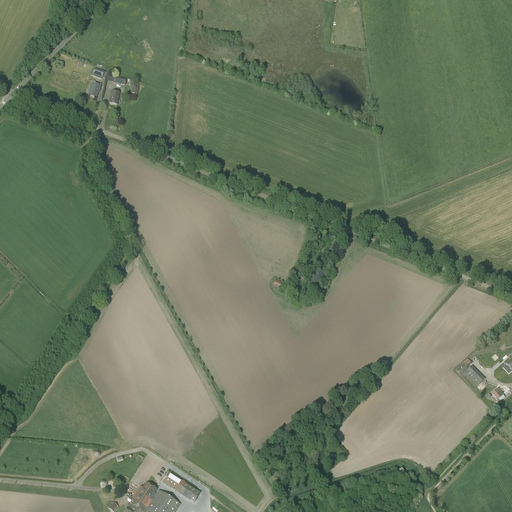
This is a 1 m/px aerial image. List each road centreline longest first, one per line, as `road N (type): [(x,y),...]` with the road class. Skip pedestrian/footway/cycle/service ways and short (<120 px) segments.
road 1 (unclassified): [(511,295),(9,96)]
road 2 (track): [(427,495),(407,470),(392,468),(294,499)]
road 3 (track): [(125,450),(74,488),(0,480)]
road 4 (unclassified): [(9,96),(101,0)]
road 5 (track): [(234,511),(146,450),(125,450)]
